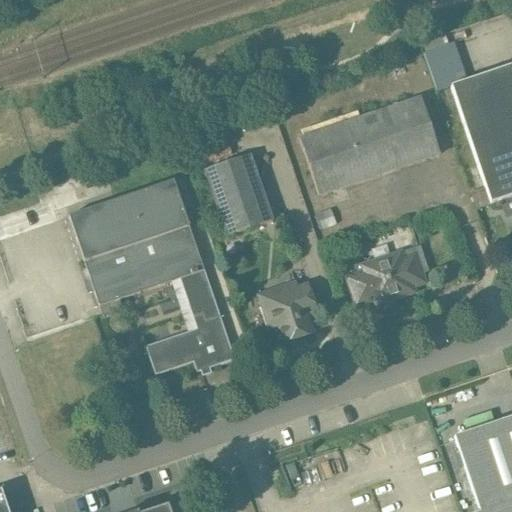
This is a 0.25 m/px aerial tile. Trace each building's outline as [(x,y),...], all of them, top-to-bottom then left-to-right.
[(511,68),(451,90),(491,207),(511,199),(511,68)] [(439,156),(420,100),(298,141),(318,197),(439,156)] [(272,223),(249,157),(204,173),(227,239),(272,223)] [(173,183),(69,218),(99,308),(180,281),(204,273),(173,183)] [(402,260),(400,255),(360,268),(362,274),(346,280),(355,308),(372,302),(375,313),(394,307),(392,301),(413,293),(411,289),(423,285),(413,256),(402,260)] [(204,273),(180,281),(197,331),(145,349),(155,378),(193,365),(196,375),(234,362),(204,273)] [(297,290),(295,285),(257,298),(268,330),(277,327),(283,344),(311,334),(306,319),(315,315),(305,287),(297,290)] [(511,511),(511,419),(453,439),(477,511),(511,511)]
